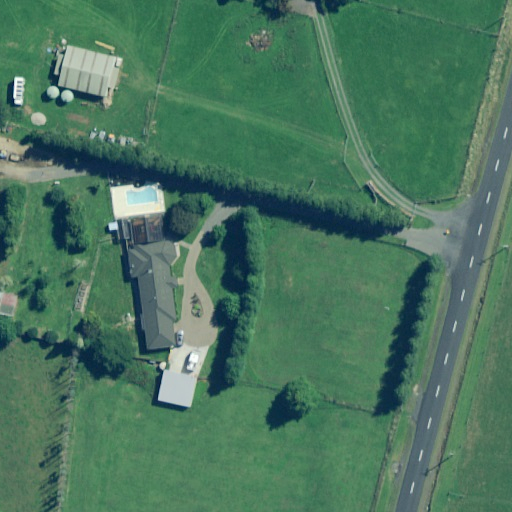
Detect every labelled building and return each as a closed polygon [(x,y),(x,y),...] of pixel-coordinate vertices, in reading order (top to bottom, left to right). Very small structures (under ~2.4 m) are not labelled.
[(116,58),(69,47),(66,57),(59,55),(55,74),(61,76),(59,87),(106,98),(108,87),(115,88),(120,69),(113,67),(116,58)] [(44,141),(35,141),(35,159),(43,159),(44,141)] [(69,148),(59,147),(59,161),(68,161),(69,148)] [(129,218),(117,219),(118,232),(130,231),(129,218)] [(128,250),(128,253),(131,279),(139,278),(148,349),(176,346),(173,321),(178,320),(174,287),(177,286),(173,257),(178,257),(176,244),(171,244),(170,238),(134,243),(134,250),(128,250)] [(18,283),(7,276),(1,286),(11,293),(18,283)] [(18,296),(0,293),(0,313),(14,316),(18,296)] [(197,376),(185,374),(169,371),(165,370),(160,402),(191,407),(197,376)]
